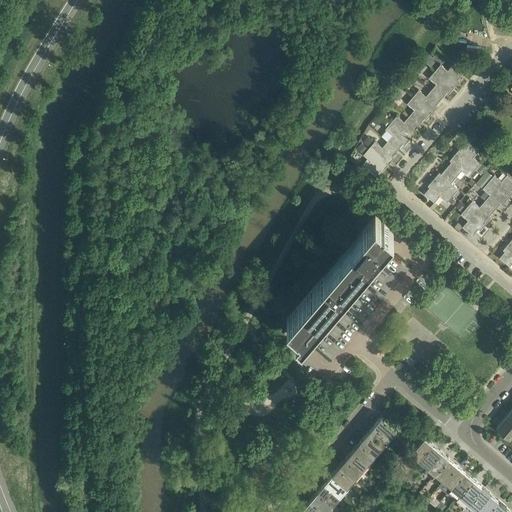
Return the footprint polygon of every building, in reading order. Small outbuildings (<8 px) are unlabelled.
[(428,56),(424,60),(430,66),(434,61),(428,56)] [(440,64),(434,70),(453,87),(459,80),(457,79),(463,72),(453,63),(447,70),(440,64)] [(435,83),(430,89),(441,98),(446,92),(448,94),(453,87),(434,70),(428,77),(435,83)] [(412,96),(432,113),(437,106),(436,104),(441,98),(430,89),(425,95),(418,89),(412,96)] [(409,115),(419,124),(424,118),(426,119),(432,113),(412,96),(406,103),(414,109),(409,115)] [(378,114),(373,120),(377,124),(383,118),(378,114)] [(396,115),(390,122),(410,138),(415,131),(414,130),(419,124),(409,115),(403,121),(396,115)] [(392,135),(387,141),(397,149),(402,143),(404,145),(410,138),(390,122),(389,122),(386,126),(384,128),(392,135)] [(369,146),(368,147),(388,164),(394,157),(392,155),(397,149),(387,141),(382,147),(374,140),(372,143),(369,146)] [(478,150),(468,141),(462,148),(460,146),(455,153),(474,170),(480,163),(473,156),(478,150)] [(382,170),(388,164),(368,147),(363,154),(370,160),(365,166),(375,175),(380,169),(382,170)] [(468,176),(474,170),(455,153),(449,160),(451,161),(446,167),(456,176),(461,170),(468,176)] [(451,182),(456,176),(446,167),(440,173),(439,172),(433,179),(452,195),(458,188),(451,182)] [(486,170),(481,176),(488,181),(507,198),(511,191),(511,190),(511,189),(511,188),(511,179),(506,174),(501,180),(494,174),(493,175),(486,170)] [(481,176),(477,181),(483,187),(482,188),(489,194),(484,200),(494,209),(499,203),(501,204),(507,198),(488,181),(481,176)] [(447,202),(452,195),(433,179),(427,185),(429,187),(424,193),(434,202),(439,196),(447,202)] [(489,215),(494,209),(484,200),(479,206),(472,200),(466,207),(485,223),(491,216),(489,215)] [(480,230),(485,223),(466,207),(460,213),(467,220),(462,226),(472,235),(478,228),(480,230)] [(393,232),(375,216),(287,319),(299,330),(296,334),(301,339),(330,305),(332,306),(347,289),(346,287),(393,232)] [(511,246),(508,243),(502,249),(504,251),(499,257),(509,266),(511,262),(511,246)] [(511,411),(510,410),(503,418),(511,426),(511,411)] [(381,415),(374,424),(389,437),(396,428),(381,415)] [(509,438),(511,435),(511,426),(503,418),(496,427),(509,438)] [(382,445),(384,447),(391,439),(389,437),(374,424),(367,432),(382,445)] [(367,432),(360,440),(375,453),(382,445),(367,432)] [(409,453),(417,461),(432,444),(423,436),(409,453)] [(353,449),(368,461),(375,453),(360,440),(353,449)] [(432,444),(417,461),(426,468),(440,451),(432,444)] [(353,449),(346,457),(361,470),(368,461),(353,449)] [(434,475),(436,473),(449,458),(440,451),(426,468),(434,475)] [(346,457),(339,465),(354,478),(361,470),(346,457)] [(449,458),(436,473),(444,480),(457,465),(449,458)] [(395,466),(392,469),(402,479),(406,474),(407,473),(396,464),(395,466)] [(332,473),(347,486),(354,478),(339,465),(332,473)] [(442,482),(439,486),(447,493),(448,492),(465,472),(457,465),(444,480),(442,482)] [(465,472),(448,492),(456,499),(458,496),(473,479),(465,472)] [(332,473),(325,481),(340,494),(347,486),(332,473)] [(414,481),(406,474),(402,479),(410,485),(414,481)] [(473,479),(458,496),(467,503),(481,486),(473,479)] [(333,502),(340,494),(325,481),(318,490),(333,502)] [(475,510),(477,508),(490,493),(481,486),(467,503),(475,510)] [(318,490),(311,498),(326,511),(327,511),(328,511),(335,504),(333,502),(318,490)] [(490,493),(477,508),(481,511),(487,511),(498,500),(490,493)] [(310,511),(324,511),(326,511),(311,498),(304,506),(310,511)] [(441,500),(436,505),(442,510),(446,505),(441,500)] [(487,511),(501,511),(506,507),(498,500),(487,511)]
